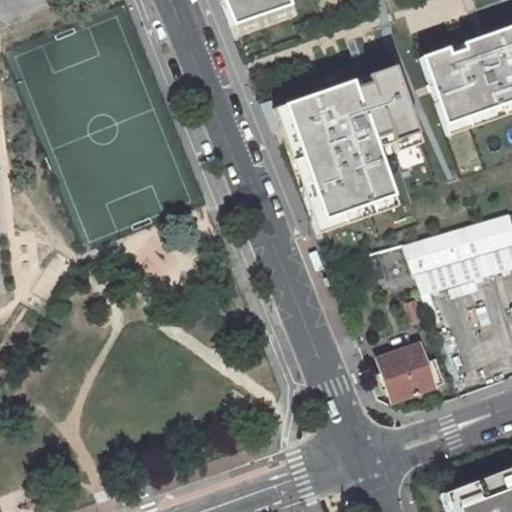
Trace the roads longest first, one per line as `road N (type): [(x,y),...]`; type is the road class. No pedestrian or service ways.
road 1 (residential): [(361,457),(172,0)]
road 2 (residential): [(511,404),(361,457)]
road 3 (residential): [(228,511),(361,457)]
